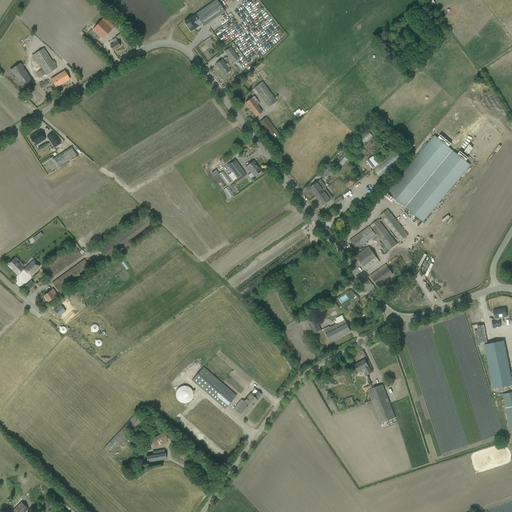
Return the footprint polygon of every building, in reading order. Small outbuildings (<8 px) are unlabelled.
[(216,0),(215,0),(184,23),(186,26),(187,26),(191,32),(198,27),(198,26),(202,23),(204,26),(224,11),(216,0)] [(115,27),(105,17),(92,29),(102,39),(115,27)] [(26,37),(18,42),(22,48),(30,43),(26,37)] [(120,46),(117,42),(115,38),(112,40),(114,43),(110,46),(113,51),(120,46)] [(102,47),(97,42),(93,46),(98,51),(102,47)] [(233,63),(239,58),(230,47),(224,52),(233,63)] [(56,68),(55,66),(56,65),(53,60),(52,61),(44,48),(33,55),(45,75),(56,68)] [(228,68),(226,65),(222,60),(216,64),(224,75),(230,71),(228,68)] [(10,70),(22,89),(25,93),(35,86),(20,63),(10,70)] [(262,70),(258,73),(263,80),(267,76),(262,70)] [(50,79),(53,84),(56,88),(70,79),(67,75),(65,71),(61,73),(60,73),(50,79)] [(41,84),(39,85),(41,89),(48,84),(46,80),(40,83),(41,84)] [(268,107),(277,101),(262,81),(252,90),(255,94),(257,93),(268,107)] [(256,117),(260,114),(262,112),(257,105),(259,103),(254,96),(249,100),(245,103),(256,117)] [(296,115),(307,106),(303,100),(291,110),(296,115)] [(288,120),(281,110),(273,115),(271,114),(269,115),(279,127),(288,120)] [(383,115),(381,117),(387,124),(389,123),(383,115)] [(273,139),(277,136),(279,135),(266,117),(263,119),(259,122),(273,139)] [(368,129),(359,137),(363,141),(371,133),(368,129)] [(30,138),(33,142),(33,143),(34,144),(34,143),(35,146),(45,139),(42,135),(40,131),(36,133),(36,134),(30,138)] [(47,137),(50,141),(54,148),(61,143),(56,137),(54,132),(47,137)] [(434,136),(388,193),(423,222),(470,165),(434,136)] [(467,140),(463,145),(473,154),(477,150),(467,140)] [(61,167),(79,157),(74,148),(56,158),(61,167)] [(344,157),(339,163),(342,166),(347,160),(344,157)] [(228,175),(233,182),(245,173),(235,160),(228,166),(232,172),(228,175)] [(254,177),(257,174),(261,171),(254,161),(250,164),(245,167),(248,171),(249,170),(254,177)] [(329,163),(319,173),(324,178),(334,168),(329,163)] [(380,180),(370,168),(355,180),(359,184),(351,190),(358,199),(367,192),(366,191),(380,180)] [(355,182),(352,178),(345,185),(349,188),(355,182)] [(309,188),(316,196),(324,190),(325,189),(326,188),(323,183),(320,179),(317,182),(309,188)] [(226,183),(221,187),(227,195),(232,191),(226,183)] [(324,190),(316,196),(323,205),(327,202),(329,201),(331,199),(324,190)] [(337,206),(343,201),(340,197),(334,201),(337,206)] [(400,242),(408,235),(387,209),(379,216),(400,242)] [(156,226),(146,213),(98,248),(107,262),(156,226)] [(388,251),(397,244),(378,219),(370,226),(377,236),(388,251)] [(354,238),(350,240),(356,249),(360,246),(376,235),(369,226),(354,238)] [(49,279),(53,276),(81,256),(79,253),(82,250),(76,243),(73,245),(41,269),(49,279)] [(380,262),(369,247),(356,256),(367,271),(380,262)] [(394,261),(400,257),(397,252),(390,257),(394,261)] [(23,269),(17,262),(19,261),(16,257),(14,259),(13,259),(8,264),(12,269),(17,274),(23,269)] [(27,273),(28,273),(30,275),(40,266),(34,259),(24,270),(27,273)] [(52,283),(60,294),(91,270),(93,272),(103,265),(100,260),(90,267),(84,259),(52,283)] [(393,274),(390,270),(386,264),(370,276),(377,285),(393,274)] [(30,276),(24,283),(27,285),(33,279),(30,276)] [(424,296),(428,294),(419,277),(415,279),(424,296)] [(43,296),(48,302),(55,297),(50,291),(43,296)] [(61,305),(54,310),(58,315),(64,310),(61,305)] [(480,323),(475,307),(465,310),(472,330),(476,329),(475,325),(480,323)] [(492,322),(493,326),(493,328),(500,326),(499,318),(506,317),(506,313),(505,308),(505,309),(498,310),(498,309),(493,310),(495,321),(492,322)] [(341,311),(334,315),(337,320),(344,316),(341,311)] [(321,331),(314,316),(301,323),(308,337),(321,331)] [(324,330),(328,337),(330,342),(351,331),(348,327),(345,320),(338,324),(336,320),(329,323),(328,327),(324,329),(325,330),(324,330)] [(478,342),(485,340),(482,329),(472,332),(473,338),(477,337),(478,342)] [(484,345),(493,389),(511,385),(511,381),(504,341),(488,344),(484,345)] [(383,369),(388,366),(392,363),(390,360),(387,362),(385,358),(377,363),(379,366),(381,365),(383,369)] [(364,368),(368,375),(372,373),(368,366),(365,360),(355,365),(358,372),(364,368)] [(204,366),(192,381),(224,410),(237,396),(204,366)] [(367,390),(369,395),(380,423),(395,417),(384,389),(382,384),(367,390)] [(175,394),(175,395),(175,396),(176,398),(176,399),(177,399),(177,400),(178,401),(179,402),(181,403),(182,403),(183,404),(184,404),(185,404),(186,404),(187,403),(188,403),(189,402),(191,401),(192,400),(192,399),(193,398),(193,397),(193,396),(193,395),(193,394),(193,393),(193,392),(192,391),(192,390),(191,388),(189,387),(188,387),(187,386),(186,386),(185,386),(184,386),(183,386),(181,386),(181,387),(179,387),(178,388),(177,390),(176,391),(176,392),(175,393),(175,394)] [(233,409),(240,414),(244,417),(258,400),(257,400),(262,395),(258,391),(253,397),(250,394),(244,402),(241,400),(233,409)] [(510,431),(511,431),(511,392),(502,394),(510,431)] [(143,420),(136,414),(105,447),(112,453),(143,420)] [(154,447),(155,447),(168,440),(164,432),(150,439),(154,447)] [(146,456),(146,457),(147,462),(160,460),(166,459),(164,450),(158,451),(153,452),(153,454),(146,456)] [(139,465),(132,472),(133,474),(141,467),(139,465)] [(47,511),(55,504),(48,497),(39,506),(44,511),(47,511)] [(24,511),(28,509),(21,502),(11,511),(24,511)]
